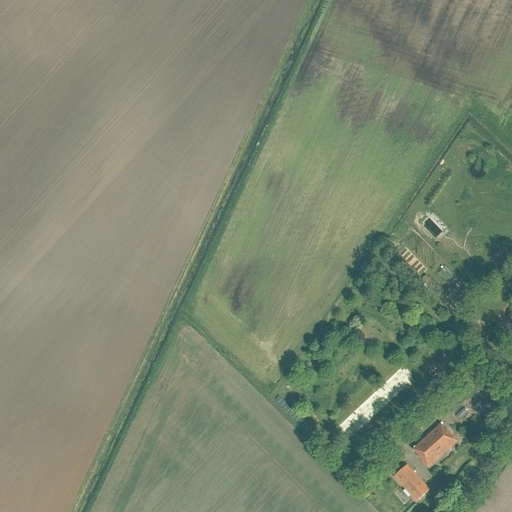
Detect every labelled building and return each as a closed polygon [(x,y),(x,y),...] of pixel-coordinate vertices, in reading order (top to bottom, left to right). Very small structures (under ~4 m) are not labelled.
[(479,170),(473,172),(476,180),(482,178),(479,170)] [(444,277),(441,280),(447,287),(450,283),(444,277)] [(472,336),(477,331),(470,325),(465,330),(472,336)] [(501,353),(508,346),(498,337),(491,343),(501,353)] [(397,388),(394,386),(390,389),(401,400),(415,386),(407,379),(397,388)] [(443,406),(451,415),(480,389),(472,380),(443,406)] [(446,430),(440,424),(440,425),(441,425),(414,450),(413,449),(413,450),(419,456),(418,457),(429,469),(458,442),(447,430),(446,430)] [(431,490),(407,464),(394,476),(418,502),(431,490)]
